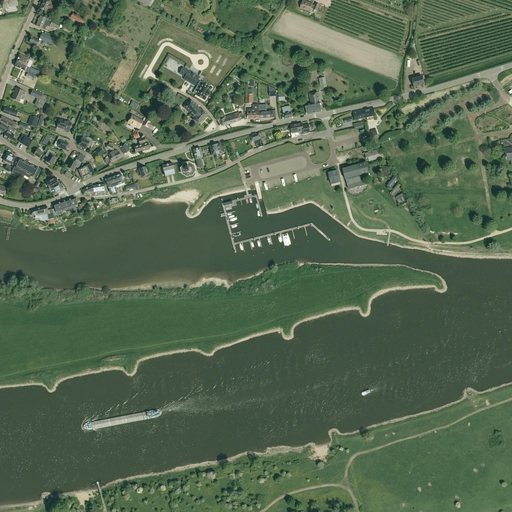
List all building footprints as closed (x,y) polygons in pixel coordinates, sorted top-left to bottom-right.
[(1,0),(2,4),(3,8),(17,5),(17,4),(16,0),(1,0)] [(51,14),(56,5),(50,2),(46,0),(44,0),(40,9),(46,11),(44,15),(53,19),(54,18),(50,16),(51,14)] [(310,12),(311,8),(313,9),(317,11),(320,5),(315,3),(314,5),(312,5),(312,4),(303,1),(300,8),(310,12)] [(70,18),(82,24),(84,20),(73,13),(70,18)] [(36,26),(45,29),(46,26),(49,27),(50,26),(57,29),(63,32),(66,26),(59,23),(52,20),(52,21),(46,19),(40,16),(36,26)] [(37,44),(43,47),(45,42),(53,45),(56,46),(58,41),(42,33),(39,39),(41,40),(40,42),(39,41),(32,37),(29,43),(36,46),(37,44)] [(19,55),(16,62),(26,67),(29,60),(29,59),(19,55)] [(29,68),(26,67),(16,62),(14,66),(24,71),(27,72),(29,68)] [(28,72),(37,76),(39,71),(30,67),(28,72)] [(179,74),(184,77),(183,80),(195,86),(200,77),(183,67),(179,74)] [(36,76),(28,72),(25,77),(33,81),(36,76)] [(327,87),(325,77),(319,79),(321,89),(327,87)] [(423,77),(412,80),(414,87),(424,84),(423,77)] [(212,87),(203,82),(203,83),(200,81),(197,86),(200,87),(196,95),(205,101),(205,100),(207,95),(208,96),(210,93),(209,92),(212,88),(212,87)] [(275,90),(269,86),(269,97),(277,96),(276,90),(275,90)] [(12,99),(19,102),(22,96),(24,97),(25,93),(16,88),(12,99)] [(155,98),(159,92),(155,90),(154,91),(150,89),(148,94),(152,96),(155,98)] [(43,94),(32,90),(30,96),(37,99),(34,105),(42,109),(47,97),(43,95),(43,94)] [(307,115),(313,113),(313,114),(321,112),(320,112),(321,112),(317,92),(309,94),(311,103),(308,103),(308,105),(305,106),(307,115)] [(70,93),(64,102),(70,106),(76,96),(70,93)] [(192,120),(198,124),(207,114),(202,109),(201,110),(192,102),(190,100),(183,107),(190,113),(189,114),(194,118),(192,120)] [(285,119),(293,117),(291,111),(290,106),(288,107),(283,108),(284,113),(283,113),(285,119)] [(15,117),(17,112),(5,107),(4,109),(4,108),(3,111),(3,113),(15,117)] [(373,108),(362,111),(363,118),(368,117),(369,120),(375,119),(375,116),(373,108)] [(260,118),(260,109),(248,109),(248,119),(260,118)] [(363,118),(362,111),(353,112),(355,120),(363,118)] [(220,118),(222,126),(241,120),(238,112),(220,118)] [(0,121),(9,126),(10,127),(12,128),(15,122),(2,115),(0,117),(0,121)] [(143,121),(132,115),(128,122),(139,128),(143,121)] [(497,116),(489,119),(492,125),(500,121),(498,119),(497,116)] [(67,122),(60,119),(57,127),(69,132),(72,124),(71,123),(71,122),(67,121),(67,122)] [(10,127),(9,126),(8,127),(1,122),(0,123),(0,130),(5,134),(7,131),(9,128),(10,128),(10,127)] [(292,131),(293,134),(293,133),(294,136),(304,134),(305,134),(310,132),(309,124),(302,126),(301,123),(291,125),(291,126),(289,127),(290,131),(292,131)] [(7,131),(5,134),(5,135),(3,137),(10,142),(15,134),(13,133),(15,130),(12,128),(10,127),(10,128),(9,128),(7,131)] [(263,146),(259,134),(251,136),(252,142),(255,141),(258,148),(263,146)] [(51,137),(47,135),(42,143),(46,145),(51,137)] [(27,148),(31,140),(24,136),(20,144),(27,148)] [(66,150),(68,144),(64,142),(66,139),(59,136),(56,142),(59,143),(58,147),(66,150)] [(78,145),(86,149),(88,145),(91,146),(94,140),(87,137),(86,140),(81,138),(81,139),(80,140),(80,141),(80,142),(78,145)] [(149,146),(148,143),(145,143),(143,137),(138,139),(139,144),(140,143),(141,145),(134,147),(135,152),(148,148),(148,146),(149,146)] [(511,138),(501,141),(501,143),(503,143),(507,161),(511,161),(511,165),(511,138)] [(121,157),(118,152),(115,150),(113,152),(112,150),(113,147),(113,146),(114,144),(109,142),(108,145),(107,144),(106,148),(111,150),(108,152),(110,153),(108,154),(112,161),(121,157)] [(125,144),(119,147),(124,154),(127,152),(126,151),(129,149),(125,144)] [(220,144),(209,146),(211,155),(224,152),(224,150),(222,151),(220,144)] [(99,147),(95,151),(100,156),(104,152),(99,147)] [(197,167),(198,167),(202,166),(200,158),(202,158),(200,148),(193,150),(195,159),(197,167)] [(369,161),(385,157),(383,148),(365,153),(366,159),(368,158),(369,161)] [(56,158),(52,155),(54,153),(49,149),(45,156),(48,157),(45,161),(46,162),(46,163),(48,163),(52,165),(56,158)] [(43,153),(37,150),(34,154),(40,158),(43,153)] [(7,153),(3,160),(12,165),(16,157),(7,153)] [(466,157),(463,155),(457,163),(460,166),(466,157)] [(12,173),(22,178),(24,175),(29,178),(30,176),(33,178),(33,177),(36,178),(40,170),(20,159),(16,167),(15,167),(12,173)] [(66,167),(69,169),(69,170),(71,171),(72,171),(73,171),(75,167),(78,169),(81,163),(76,159),(74,162),(71,160),(66,167)] [(162,166),(163,171),(165,177),(174,174),(173,169),(172,163),(162,166)] [(365,181),(362,182),(360,173),(367,171),(365,164),(358,166),(358,164),(349,167),(350,168),(343,170),(346,180),(347,184),(348,189),(365,185),(365,181)] [(192,170),(192,169),(191,168),(191,167),(190,166),(189,166),(189,165),(188,165),(187,165),(186,166),(185,166),(184,166),(184,167),(183,167),(183,168),(183,169),(183,170),(183,171),(183,172),(184,172),(184,173),(185,173),(186,174),(187,174),(188,174),(189,174),(189,173),(190,173),(191,172),(191,171),(192,170)] [(83,180),(91,176),(90,173),(93,172),(91,166),(87,168),(86,166),(78,170),(83,180)] [(375,166),(370,167),(373,180),(378,179),(375,166)] [(148,176),(145,167),(142,168),(141,168),(139,168),(139,169),(138,169),(141,178),(148,176)] [(248,176),(253,174),(251,167),(245,169),(248,176)] [(340,185),(337,171),(328,173),(331,187),(340,185)] [(108,188),(117,185),(124,183),(121,174),(105,180),(108,188)] [(50,188),(58,183),(55,178),(52,180),(50,178),(45,181),(46,183),(46,184),(49,188),(50,188)] [(63,190),(58,183),(50,188),(54,195),(63,190)] [(93,186),(83,190),(83,195),(93,194),(93,195),(107,194),(105,184),(93,186)] [(117,185),(108,188),(110,193),(113,193),(120,192),(117,185)] [(403,193),(396,197),(397,200),(402,197),(403,198),(401,199),(403,202),(407,200),(403,193)] [(54,209),(52,210),(54,216),(57,215),(62,213),(61,211),(66,210),(66,212),(71,211),(72,213),(74,212),(73,208),(77,207),(74,198),(73,198),(54,205),(54,206),(53,207),(54,209)] [(86,208),(85,203),(79,204),(80,207),(78,207),(79,211),(81,211),(81,210),(86,208)] [(47,207),(30,211),(31,216),(39,216),(39,219),(41,219),(41,220),(47,220),(48,220),(53,219),(55,218),(54,216),(52,210),(47,211),(47,207)]
